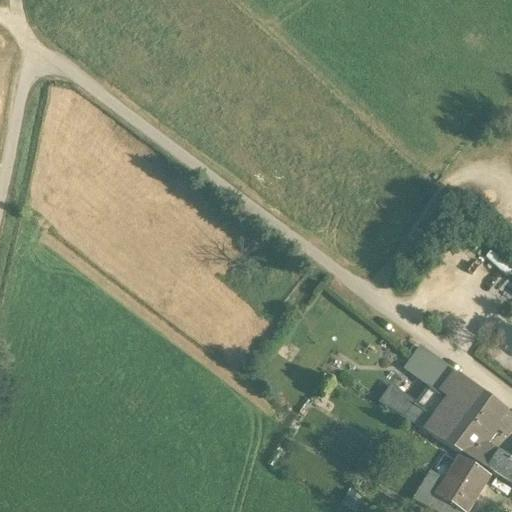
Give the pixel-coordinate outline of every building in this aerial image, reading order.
[(271,356),(288,369),(312,337),(295,324),(271,356)] [(441,368),(420,352),(406,372),(427,387),(441,368)] [(503,414),(441,368),(427,387),(428,388),(415,406),(411,411),(475,451),(479,446),(503,414)] [(405,406),(390,394),(381,407),(404,421),(411,411),(415,406),(409,401),(405,406)] [(475,451),(411,411),(404,421),(403,421),(437,443),(473,465),(485,450),(479,446),(475,451)] [(511,421),(508,418),(501,427),(509,433),(511,428),(511,421)] [(511,466),(508,464),(485,450),(473,465),(511,489),(511,466)] [(443,482),(439,489),(436,494),(434,498),(455,511),(469,511),(490,479),(457,459),(443,482)] [(439,489),(443,482),(432,475),(414,504),(429,511),(455,511),(434,498),(436,494),(439,489)]
